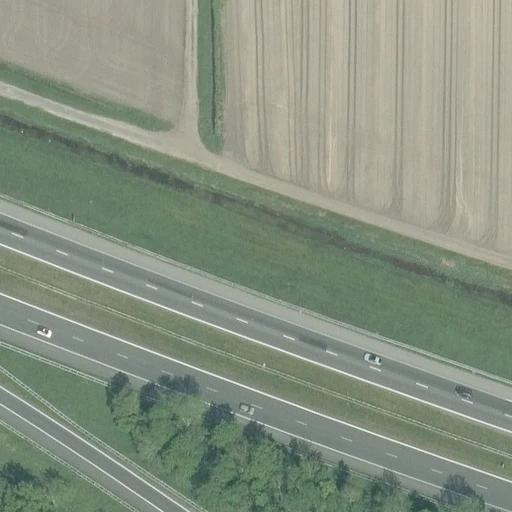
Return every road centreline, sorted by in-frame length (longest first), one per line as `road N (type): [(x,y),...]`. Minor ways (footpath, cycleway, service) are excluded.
road 1 (motorway): [(0,306),(511,494)]
road 2 (motorway): [(511,415),(0,231)]
road 3 (unclassified): [(511,267),(0,92)]
road 4 (motorway): [(0,397),(180,511)]
